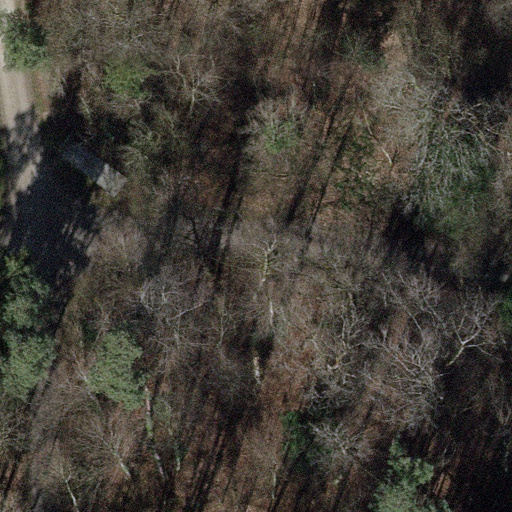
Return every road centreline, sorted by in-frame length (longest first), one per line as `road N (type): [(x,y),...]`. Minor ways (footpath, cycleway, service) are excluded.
road 1 (track): [(10,0),(26,232),(66,511)]
road 2 (track): [(511,269),(216,225),(26,232)]
